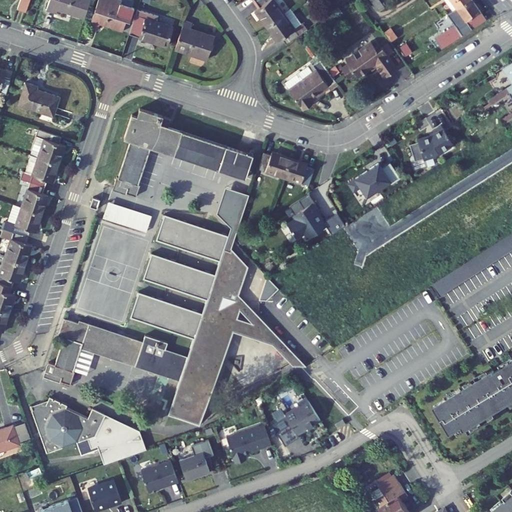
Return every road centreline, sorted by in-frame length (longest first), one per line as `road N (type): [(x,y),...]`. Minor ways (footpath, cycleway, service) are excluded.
road 1 (residential): [(511,29),(342,137),(309,136),(235,111)]
road 2 (residential): [(0,356),(28,332),(114,71)]
road 3 (residential): [(389,421),(309,467),(179,511)]
road 4 (residential): [(235,111),(114,71)]
road 5 (residential): [(235,111),(249,50),(216,0)]
road 6 (residential): [(114,71),(0,32)]
